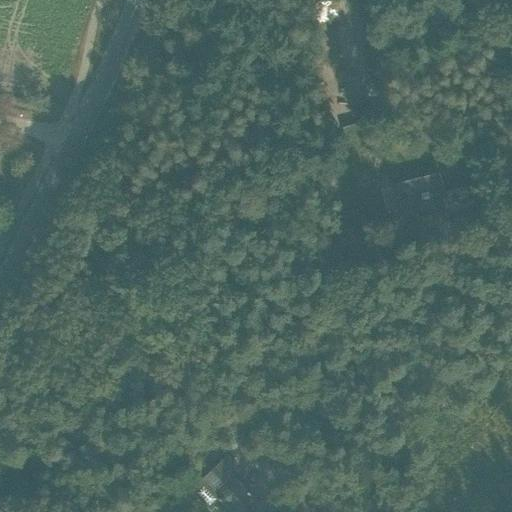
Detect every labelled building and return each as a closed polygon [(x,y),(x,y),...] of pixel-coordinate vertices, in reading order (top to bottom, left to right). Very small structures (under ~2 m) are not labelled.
[(314,0),(316,54),(366,53),(365,0),(314,0)] [(355,172),(375,167),(362,122),(342,128),(355,172)] [(463,189),(442,195),(437,174),(395,185),(399,203),(411,200),(415,213),(413,217),(413,218),(419,217),(419,216),(445,209),(449,222),(470,216),(463,189)] [(231,477),(238,470),(225,458),(200,481),(198,483),(200,484),(191,492),(209,510),(212,506),(217,511),(241,511),(253,501),(231,477)] [(314,511),(299,497),(283,511),(314,511)]
